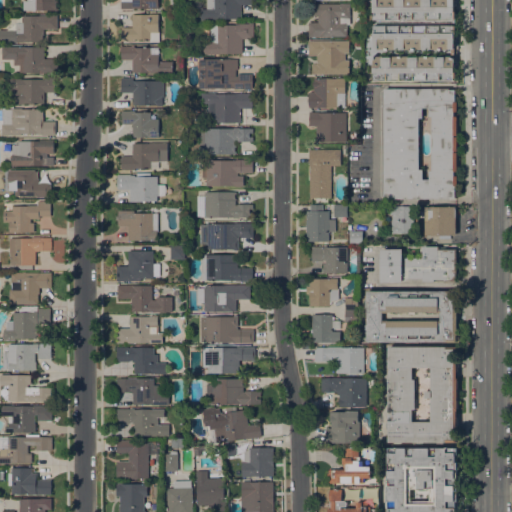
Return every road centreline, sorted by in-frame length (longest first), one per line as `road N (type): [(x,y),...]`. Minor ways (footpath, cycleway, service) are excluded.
road 1 (residential): [(300,511),(280,309),(280,0)]
road 2 (residential): [(84,511),(88,0)]
road 3 (secondary): [(492,0),(490,511)]
